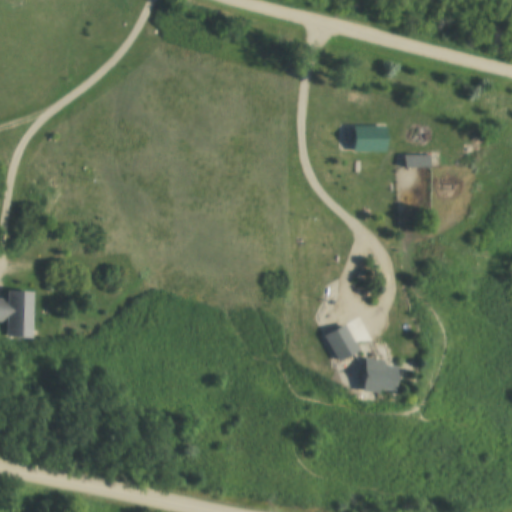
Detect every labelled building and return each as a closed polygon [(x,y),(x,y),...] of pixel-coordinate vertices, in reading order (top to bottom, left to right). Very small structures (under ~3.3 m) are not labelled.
[(402,153),(427,153),(427,165),(402,165),(402,153)] [(454,154),(463,154),(463,164),(453,164),(454,154)] [(0,296),(6,297),(6,289),(32,289),(31,336),(5,335),(5,320),(0,319),(0,296)] [(322,334),(342,322),(357,348),(337,360),(322,334)] [(395,388),(381,387),(380,391),(361,390),(364,358),(383,360),(382,364),(397,365),(395,388)]
